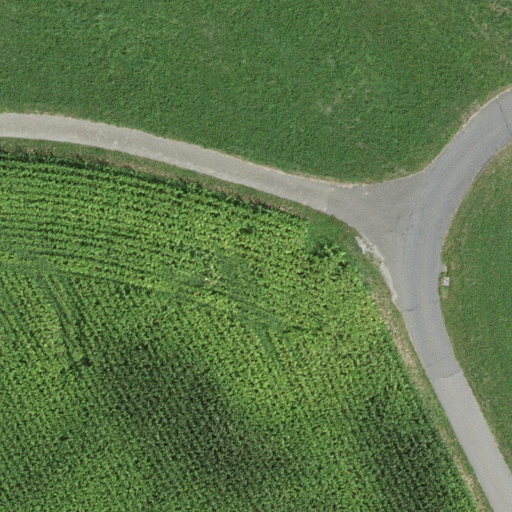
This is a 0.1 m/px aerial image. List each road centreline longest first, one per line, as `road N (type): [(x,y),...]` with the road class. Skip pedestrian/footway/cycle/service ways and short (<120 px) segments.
road 1 (track): [(511,494),(414,288),(415,224),(443,158),(511,112)]
road 2 (track): [(0,124),(38,125),(201,164),(415,224)]
